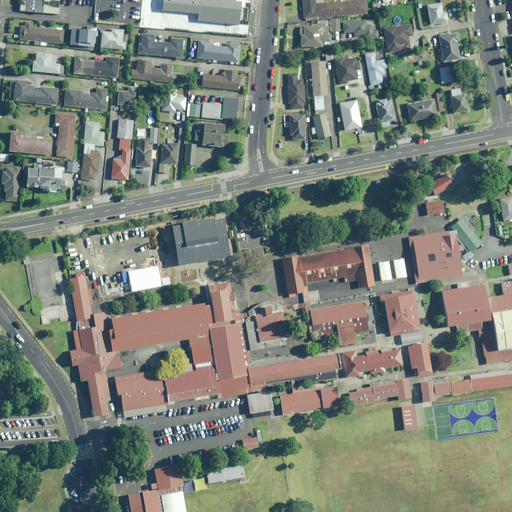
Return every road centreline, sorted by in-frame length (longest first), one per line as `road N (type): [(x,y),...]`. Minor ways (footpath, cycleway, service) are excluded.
road 1 (tertiary): [(0,232),(262,179)]
road 2 (tertiary): [(262,179),(504,132)]
road 3 (residential): [(0,313),(70,411),(90,511)]
road 4 (residential): [(271,0),(258,133),(262,179)]
road 5 (residential): [(504,132),(480,0)]
